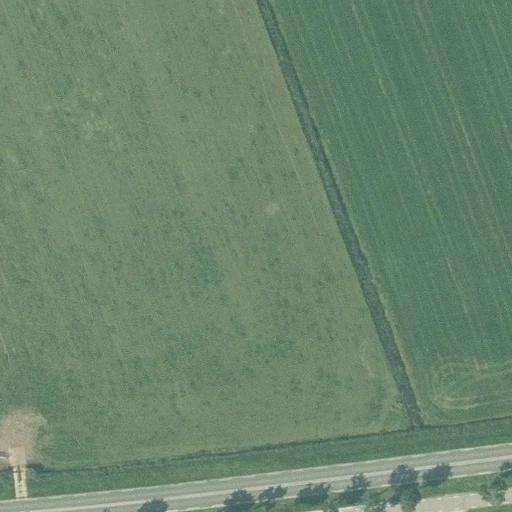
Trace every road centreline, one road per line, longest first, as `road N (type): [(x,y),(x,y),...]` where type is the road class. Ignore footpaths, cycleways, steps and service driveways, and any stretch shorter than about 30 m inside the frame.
road 1 (secondary): [(511,458),(63,511)]
road 2 (unclassified): [(382,511),(511,495)]
